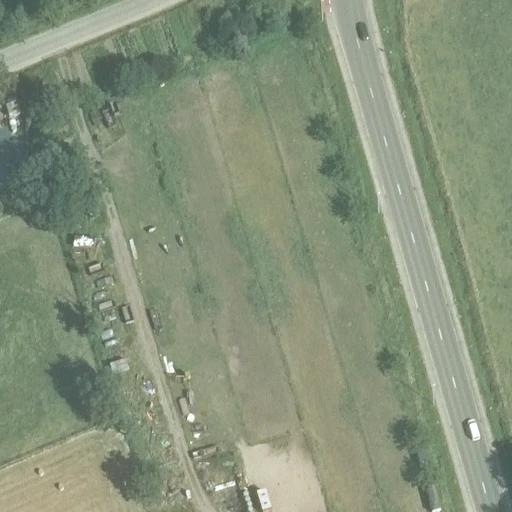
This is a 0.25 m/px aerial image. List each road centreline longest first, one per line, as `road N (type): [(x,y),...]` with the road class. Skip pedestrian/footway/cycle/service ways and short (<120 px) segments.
road 1 (tertiary): [(345,0),(490,511)]
road 2 (tertiary): [(162,0),(0,64)]
